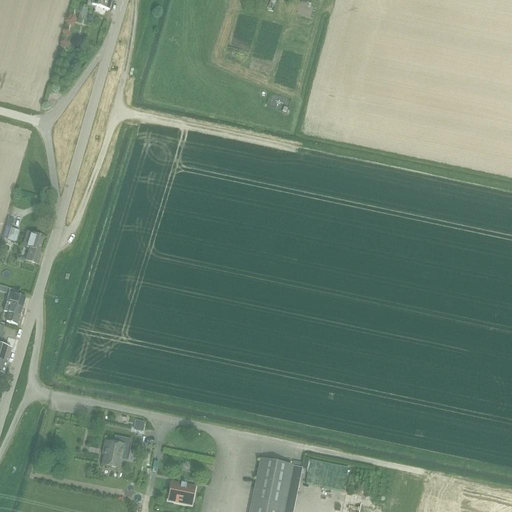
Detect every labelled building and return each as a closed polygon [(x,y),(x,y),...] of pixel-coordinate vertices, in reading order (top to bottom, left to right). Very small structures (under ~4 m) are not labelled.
[(94,0),(92,7),(109,12),(112,0),(94,0)] [(11,229),(8,241),(16,243),(20,231),(13,229),(11,229)] [(27,233),(24,241),(28,242),(26,249),(30,250),(26,262),(37,265),(45,238),(27,233)] [(9,295),(4,312),(9,314),(6,323),(18,326),(22,312),(23,309),(26,298),(17,296),(17,295),(18,292),(6,288),(5,293),(9,295)] [(0,344),(5,328),(0,327),(0,373),(5,375),(12,350),(0,346),(0,344)] [(135,421),(134,431),(143,433),(145,423),(135,421)] [(102,466),(120,470),(125,446),(104,442),(102,455),(104,456),(102,466)] [(250,511),(283,511),(293,467),(261,461),(250,511)] [(172,483),(169,501),(192,506),(195,488),(172,483)]
